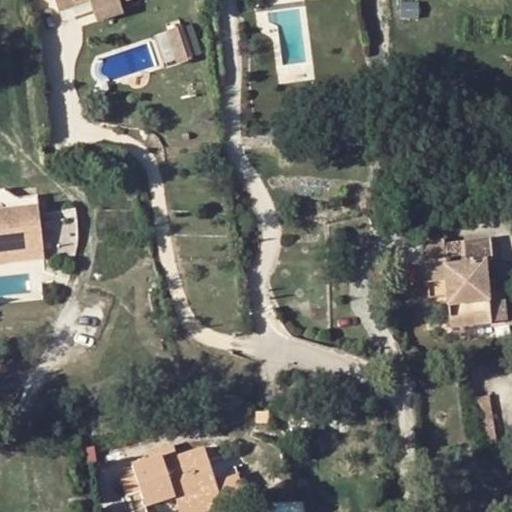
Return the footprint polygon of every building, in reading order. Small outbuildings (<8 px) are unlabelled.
[(89,0),(90,1),(94,11),(120,3),(128,0),(56,0),(60,11),(76,6),(74,0),(89,0)] [(120,3),(94,11),(98,22),(123,14),(120,3)] [(173,43),(188,38),(185,28),(169,33),(173,43)] [(168,29),(157,32),(166,63),(177,60),(168,29)] [(188,38),(173,43),(180,63),(195,57),(188,38)] [(325,110),(311,113),(313,122),(326,120),(325,110)] [(18,198),(4,189),(0,189),(0,209),(38,205),(37,196),(18,198)] [(0,251),(44,246),(38,205),(0,209),(0,251)] [(451,301),(454,326),(487,322),(482,282),(488,280),(485,261),(492,259),(490,239),(444,245),(443,240),(423,242),(430,297),(444,295),(445,301),(451,301)] [(0,251),(0,264),(46,259),(44,246),(0,251)] [(445,301),(449,327),(454,326),(451,301),(445,301)] [(257,423),(268,422),(268,413),(257,413),(257,423)] [(174,445),(149,453),(151,460),(161,456),(163,462),(177,457),(174,445)] [(180,508),(220,495),(216,483),(204,448),(177,457),(163,462),(161,456),(151,460),(132,466),(135,473),(121,476),(127,495),(123,497),(127,511),(148,511),(146,506),(176,496),(180,508)] [(245,497),(238,475),(216,483),(220,495),(223,505),(245,497)] [(220,495),(180,508),(180,511),(200,511),(223,505),(220,495)]
